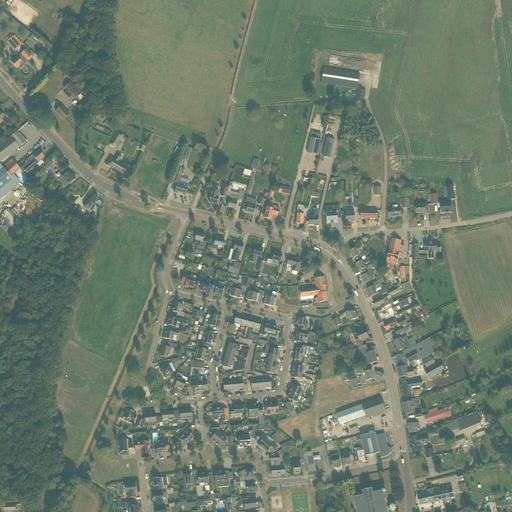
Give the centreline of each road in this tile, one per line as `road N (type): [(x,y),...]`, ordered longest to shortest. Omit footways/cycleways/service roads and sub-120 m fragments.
road 1 (secondary): [(188,214),(91,177),(0,79)]
road 2 (residential): [(216,395),(275,393),(288,345),(287,320),(228,309)]
road 3 (secondary): [(405,460),(388,367),(362,299)]
road 4 (residential): [(263,483),(326,479),(405,460)]
road 5 (secondary): [(320,247),(188,214)]
road 6 (unclassified): [(383,232),(384,147),(368,106)]
